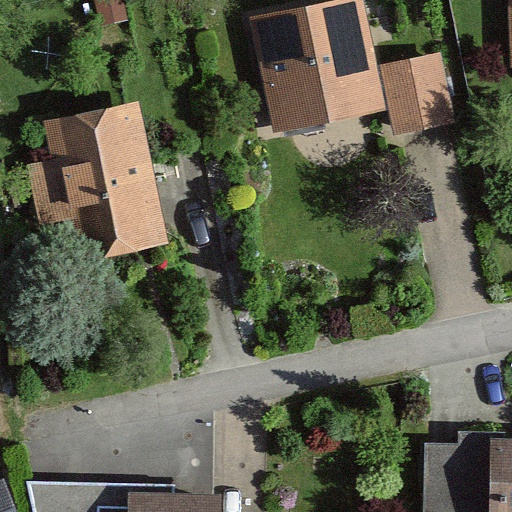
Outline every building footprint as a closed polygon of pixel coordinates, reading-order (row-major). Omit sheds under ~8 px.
[(324,0),(250,13),(271,129),(388,108),(393,133),(455,121),(442,50),(376,62),(364,0),(324,0)] [(137,100),(40,119),(49,161),(25,166),(37,224),(61,219),(72,270),(168,251),(137,100)] [(511,511),(511,430),(491,430),(488,511),(511,511)] [(110,511),(112,471),(43,468),(41,511),(110,511)] [(21,511),(7,474),(0,477),(0,511),(21,511)] [(228,511),(229,498),(135,496),(134,511),(228,511)]
